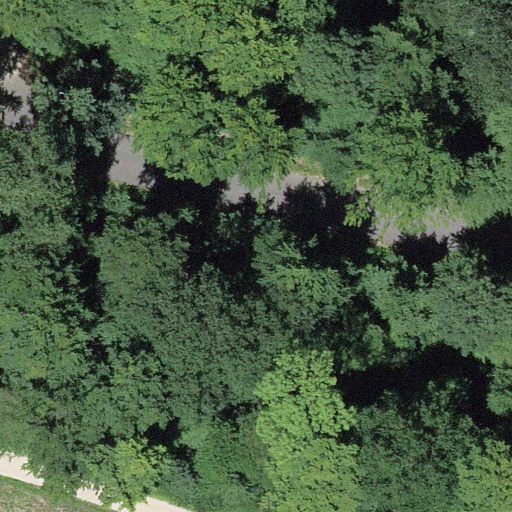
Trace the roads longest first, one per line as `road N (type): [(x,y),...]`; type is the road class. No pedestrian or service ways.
road 1 (unclassified): [(511,250),(0,121)]
road 2 (track): [(136,511),(0,466)]
